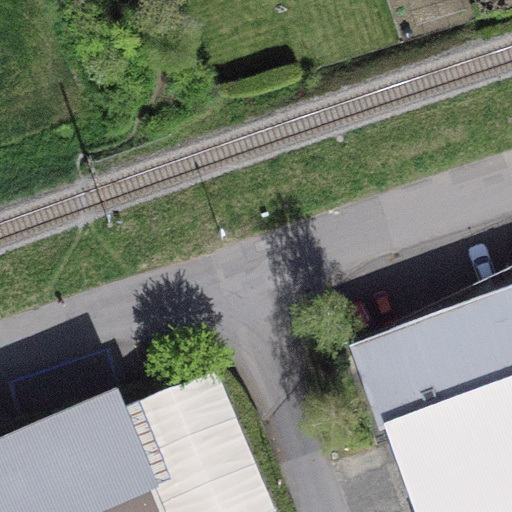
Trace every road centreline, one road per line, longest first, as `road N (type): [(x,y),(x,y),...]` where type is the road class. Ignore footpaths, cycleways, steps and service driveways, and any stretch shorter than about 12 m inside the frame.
road 1 (residential): [(242,274),(511,185)]
road 2 (residential): [(0,343),(242,274)]
road 3 (residential): [(322,511),(242,274)]
